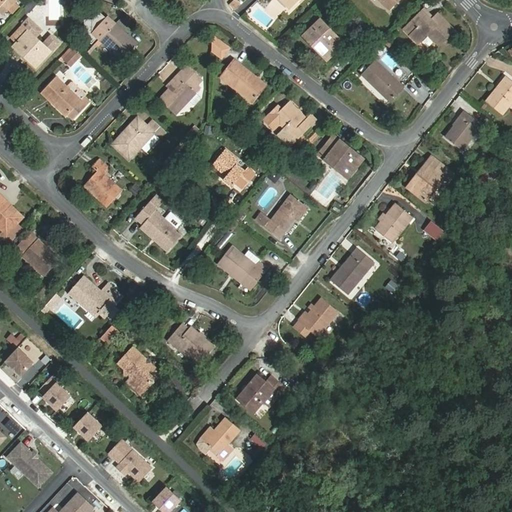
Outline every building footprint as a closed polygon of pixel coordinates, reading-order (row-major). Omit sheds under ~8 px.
[(0,0),(0,12),(3,15),(16,0),(0,0)] [(281,0),(290,9),(300,0),(281,0)] [(379,0),(390,11),(401,0),(379,0)] [(404,29),(419,44),(428,34),(439,46),(455,31),(438,14),(432,20),(423,11),(404,29)] [(97,17),(87,29),(93,34),(104,23),(97,17)] [(108,18),(104,23),(93,34),(123,61),(137,44),(108,18)] [(314,40),(331,57),(344,44),(321,20),(304,36),(311,43),(314,40)] [(11,38),(17,44),(29,31),(23,25),(11,38)] [(31,59),(30,61),(36,67),(51,51),(29,31),(17,44),(14,46),(21,53),(22,51),(31,59)] [(49,34),(42,43),(53,51),(59,42),(49,34)] [(229,49),(212,36),(212,50),(222,58),(229,49)] [(80,56),(73,50),(64,60),(71,66),(80,56)] [(221,78),(253,103),(267,85),(235,60),(221,78)] [(376,61),(363,75),(391,102),(404,88),(376,61)] [(197,83),(202,78),(188,65),(178,76),(181,78),(159,100),(176,115),(201,87),(197,83)] [(56,103),(54,105),(67,116),(68,115),(74,120),(91,102),(84,97),(86,95),(74,84),(69,89),(56,76),(43,90),(56,103)] [(503,114),(511,102),(511,82),(506,78),(487,101),(503,114)] [(280,123),(285,128),(297,140),(303,135),(316,122),(310,116),(306,119),(289,102),(282,110),(279,107),(265,120),(275,129),(280,123)] [(465,111),(455,124),(456,124),(446,138),(462,151),(483,125),(465,111)] [(153,121),(147,127),(138,118),(124,133),(127,135),(116,147),(129,160),(141,147),(147,152),(165,133),(153,121)] [(193,129),(184,139),(188,143),(197,133),(193,129)] [(308,140),(310,142),(319,133),(317,131),(308,140)] [(310,142),(312,144),(321,135),(319,133),(310,142)] [(297,140),(296,142),(302,147),(309,140),(303,135),(297,140)] [(346,150),(348,147),(334,136),(319,155),(349,178),(361,162),(346,150)] [(184,139),(176,148),(180,152),(188,143),(184,139)] [(236,183),(244,190),(256,175),(248,168),(245,171),(237,165),(240,162),(225,150),(213,165),(227,176),(224,180),(233,187),(236,183)] [(421,174),(410,189),(426,201),(445,178),(449,181),(454,174),(432,157),(420,172),(421,174)] [(97,172),(85,186),(108,207),(122,191),(105,175),(110,170),(99,160),(92,167),(97,172)] [(312,184),(308,189),(313,192),(317,188),(312,184)] [(21,220),(8,208),(11,205),(0,195),(0,227),(7,234),(21,220)] [(157,237),(170,249),(182,235),(155,211),(164,202),(156,195),(136,218),(144,225),(141,228),(155,240),(157,237)] [(299,221),(308,208),(291,195),(271,221),(261,213),(256,221),(280,239),(295,219),(299,221)] [(397,204),(376,229),(393,243),(413,217),(397,204)] [(426,229),(438,238),(444,231),(432,221),(426,229)] [(30,232),(23,240),(12,251),(21,259),(23,256),(45,277),(60,260),(30,232)] [(245,257),(233,247),(219,264),(251,289),(267,269),(260,263),(257,266),(245,257)] [(358,248),(331,281),(348,295),(375,263),(358,248)] [(250,252),(245,257),(257,266),(260,263),(261,261),(250,252)] [(99,313),(105,318),(123,297),(108,284),(101,291),(85,276),(69,294),(82,304),(83,302),(98,315),(99,313)] [(50,294),(44,289),(36,297),(43,303),(50,294)] [(53,293),(43,309),(51,314),(61,298),(53,293)] [(312,310),(302,322),(300,320),(294,327),(306,337),(312,330),(319,336),(339,313),(321,298),(315,306),(312,304),(309,307),(312,310)] [(169,341),(178,349),(180,347),(200,364),(215,346),(192,327),(190,329),(183,324),(169,341)] [(14,347),(19,341),(10,333),(5,339),(14,347)] [(99,339),(108,345),(112,339),(104,333),(99,339)] [(289,339),(285,347),(292,351),(296,342),(289,339)] [(127,382),(141,395),(154,382),(154,381),(161,373),(151,364),(150,359),(146,359),(134,347),(119,364),(125,369),(125,375),(130,375),(130,378),(127,382)] [(33,362),(17,348),(6,361),(21,375),(33,362)] [(293,381),(281,371),(277,377),(288,387),(293,381)] [(60,382),(54,376),(41,389),(47,395),(44,398),(57,410),(70,396),(57,384),(60,382)] [(263,402),(273,390),(279,395),(285,388),(271,377),(266,383),(257,376),(238,399),(254,412),(263,402)] [(273,390),(263,402),(270,407),(279,395),(273,390)] [(88,414),(75,427),(89,440),(102,426),(88,414)] [(215,431),(205,442),(212,448),(219,454),(217,456),(223,462),(234,449),(229,444),(241,430),(226,418),(215,431)] [(206,454),(212,448),(205,442),(215,431),(211,427),(200,439),(200,441),(199,442),(199,445),(200,448),(206,454)] [(267,442),(256,432),(251,438),(262,448),(267,442)] [(123,441),(110,454),(121,464),(118,468),(126,475),(129,472),(139,481),(152,468),(123,441)] [(32,454),(20,443),(7,458),(39,488),(52,473),(37,459),(32,454)] [(167,488),(154,502),(164,511),(170,511),(181,501),(167,488)] [(58,511),(54,508),(49,511),(90,511),(95,508),(78,493),(60,511),(58,511)]
